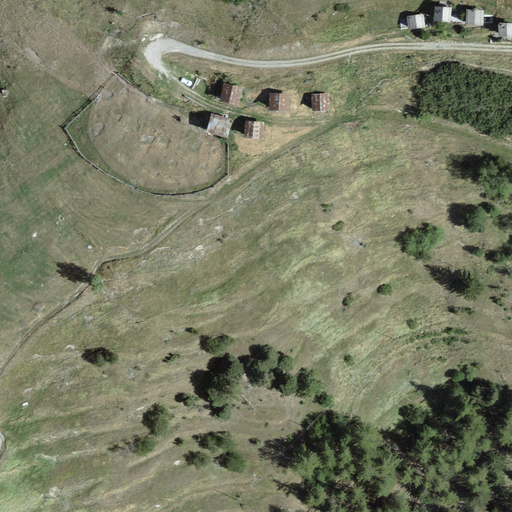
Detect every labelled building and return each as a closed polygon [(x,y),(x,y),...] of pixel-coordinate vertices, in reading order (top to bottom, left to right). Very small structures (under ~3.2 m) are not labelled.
[(437,9),(423,8),(422,23),(436,24),(437,9)] [(473,13),(454,9),(451,25),(470,29),(473,13)] [(411,32),(412,18),(399,17),(398,31),(411,32)] [(499,28),(490,27),(488,36),(498,38),(499,28)] [(235,92),(216,84),(209,101),(228,109),(235,92)] [(281,97),(259,94),(257,112),(278,115),(281,97)] [(319,97),(300,95),(298,111),(317,113),(319,97)] [(222,121),(202,113),(196,131),(216,138),(222,121)] [(252,126),(233,122),(230,138),(248,142),(252,126)]
